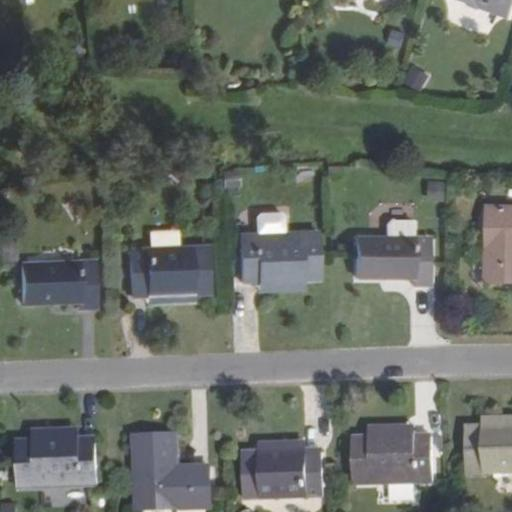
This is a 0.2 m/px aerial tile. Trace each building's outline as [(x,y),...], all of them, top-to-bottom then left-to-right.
[(511,0),(465,0),(480,5),(480,7),(508,18),(511,7),(511,0)] [(422,91),(431,74),(413,65),(404,82),(422,91)] [(454,206),(470,206),(471,187),(454,186),(454,206)] [(511,206),(487,207),(486,251),(488,250),(488,282),(511,281),(511,206)] [(383,238),(413,239),(413,221),(387,221),(383,224),(383,238)] [(241,235),(242,283),(255,283),(304,281),(319,280),(318,232),(299,233),(269,234),(241,235)] [(429,287),(431,239),(413,239),(383,238),(356,238),(355,279),(411,279),(411,287),(429,287)] [(131,298),(145,298),(194,296),(210,295),(209,247),(129,251),(131,298)] [(79,311),(96,311),(95,262),(22,265),(24,305),(78,304),(79,311)] [(304,292),(304,281),(255,283),(256,294),(304,292)] [(195,305),(194,296),(145,298),(145,307),(195,305)] [(511,415),(483,416),(483,426),(511,425),(511,415)] [(371,426),(370,437),(417,437),(417,425),(371,426)] [(511,473),(511,425),(483,426),(469,427),(469,473),(511,473)] [(34,430),(34,441),(81,439),(80,428),(34,430)] [(177,436),(135,437),(137,511),(183,509),(183,510),(213,510),(211,467),(178,467),(177,436)] [(434,483),(433,437),(417,437),(370,437),(355,438),(356,486),(434,483)] [(97,486),(95,439),(81,439),(34,441),(19,441),(21,488),(97,486)] [(308,441),(260,442),(260,453),(308,451),(308,441)] [(323,498),(322,452),(308,451),(260,453),(245,454),(247,500),(323,498)]
